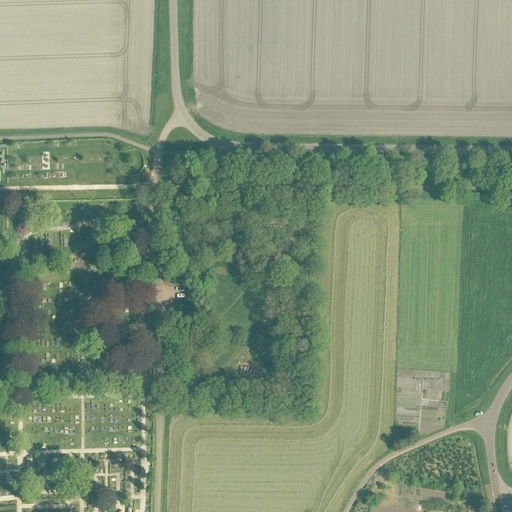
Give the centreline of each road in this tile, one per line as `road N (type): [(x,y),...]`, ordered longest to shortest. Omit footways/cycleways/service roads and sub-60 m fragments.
road 1 (unclassified): [(511,150),(229,147),(197,134),(179,114)]
road 2 (unclassified): [(156,511),(156,290)]
road 3 (unclassified): [(345,511),(392,455),(487,423)]
road 4 (track): [(153,184),(0,188)]
